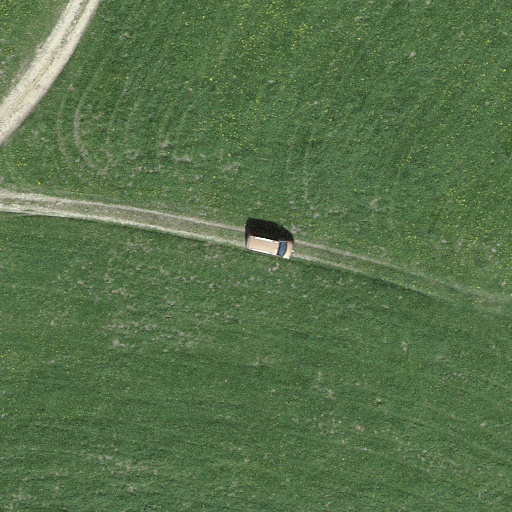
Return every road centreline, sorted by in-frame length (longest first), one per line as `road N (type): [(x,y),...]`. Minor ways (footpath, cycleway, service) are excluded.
road 1 (track): [(0,198),(123,211),(303,248),(511,305)]
road 2 (track): [(89,0),(39,89),(0,134)]
